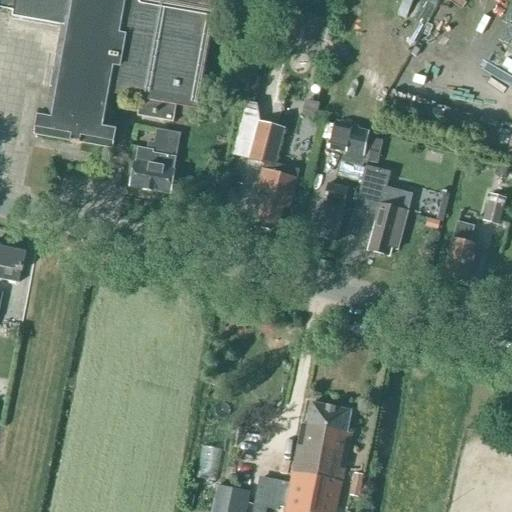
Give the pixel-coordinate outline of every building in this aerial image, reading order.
[(0,0),(0,9),(14,12),(13,17),(62,26),(47,113),(40,111),(36,136),(111,149),(116,125),(110,124),(115,96),(141,101),(138,118),(173,124),(177,107),(198,111),(218,0),(0,0)] [(206,92),(202,113),(215,116),(218,94),(206,92)] [(429,125),(435,105),(392,92),(386,112),(429,125)] [(308,102),(304,118),(316,120),(320,104),(308,102)] [(479,118),(473,139),(496,146),(503,125),(479,118)] [(289,210),(297,181),(273,174),(284,131),(259,124),(249,161),(264,165),(258,189),(267,191),(258,223),(278,228),(283,208),(289,210)] [(369,134),(335,127),(331,151),(364,159),(369,134)] [(174,171),(180,135),(156,131),(153,152),(138,149),(135,164),(130,188),(170,196),(174,171)] [(379,165),(382,142),(373,140),(369,164),(379,165)] [(363,180),(366,170),(341,163),(338,173),(363,180)] [(397,251),(408,212),(395,209),(399,193),(386,189),(390,174),(367,168),(356,205),(379,211),(368,252),(389,257),(391,249),(397,251)] [(344,206),(348,190),(328,185),(322,207),(320,206),(312,237),(336,243),(344,213),(336,210),(338,204),(344,206)] [(498,227),(506,199),(490,195),(482,222),(498,227)] [(440,222),(428,219),(426,227),(438,230),(440,222)] [(469,244),(474,228),(457,224),(453,240),(453,239),(444,272),(469,280),(478,246),(469,244)] [(21,272),(26,249),(0,244),(0,280),(18,284),(21,272)] [(347,434),(351,412),(311,404),(307,426),(302,425),(286,504),(322,511),(323,508),(337,511),(352,435),(347,434)] [(354,474),(353,484),(360,485),(362,476),(354,474)] [(245,511),(248,499),(234,496),(235,491),(218,487),(212,511),(245,511)]
